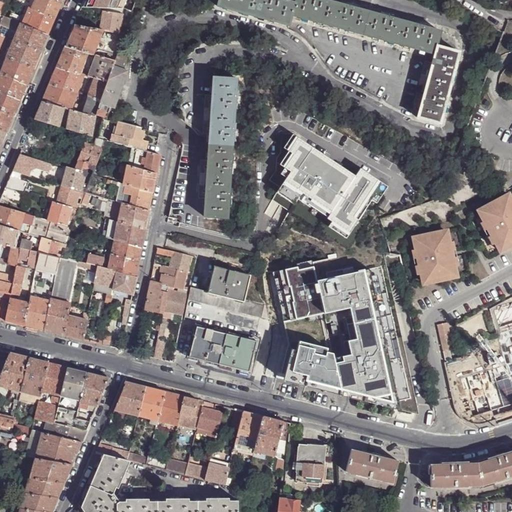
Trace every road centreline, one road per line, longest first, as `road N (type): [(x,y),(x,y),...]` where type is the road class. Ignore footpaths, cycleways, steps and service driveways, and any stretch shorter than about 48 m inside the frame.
road 1 (residential): [(124,366),(419,441)]
road 2 (residential): [(124,366),(169,136)]
road 3 (residential): [(0,175),(73,0)]
road 4 (unknown): [(190,120),(196,71),(215,53),(302,58)]
road 5 (residential): [(59,511),(119,365)]
road 6 (residential): [(0,335),(119,365)]
